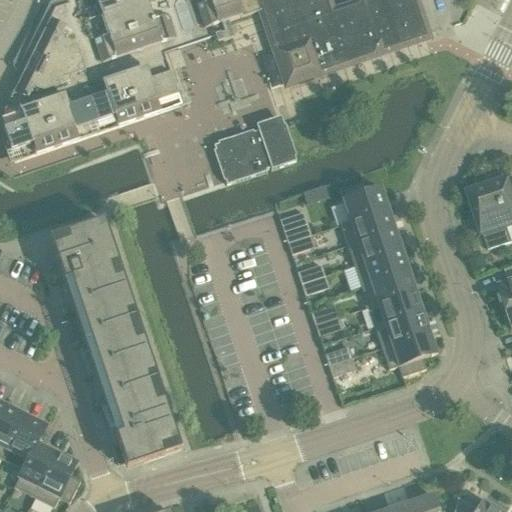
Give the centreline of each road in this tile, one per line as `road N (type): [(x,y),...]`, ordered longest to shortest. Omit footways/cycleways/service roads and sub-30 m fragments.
road 1 (tertiary): [(108,500),(278,457),(460,387)]
road 2 (tertiary): [(460,387),(471,338),(427,200),(469,119)]
road 3 (residential): [(68,390),(44,309),(0,288)]
